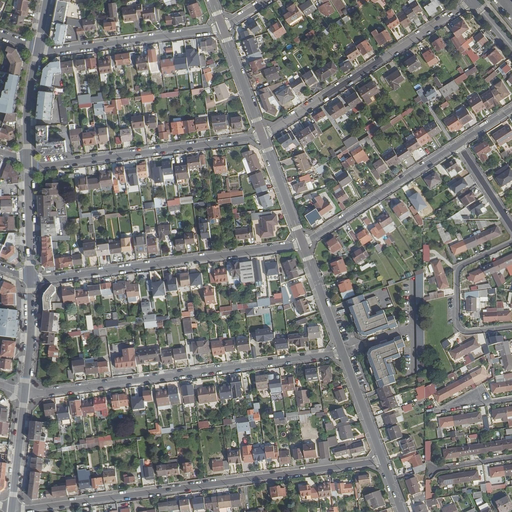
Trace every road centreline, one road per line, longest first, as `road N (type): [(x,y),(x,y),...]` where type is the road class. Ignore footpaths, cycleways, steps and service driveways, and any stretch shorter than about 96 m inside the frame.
road 1 (residential): [(11,508),(383,461)]
road 2 (residential): [(342,353),(24,392)]
road 3 (residential): [(30,278),(303,245)]
road 4 (residential): [(469,0),(262,136)]
road 5 (residential): [(262,136),(28,167)]
road 6 (residential): [(37,48),(223,28)]
road 7 (residential): [(303,245),(458,144)]
road 8 (residential): [(511,243),(457,271),(458,327),(511,327)]
